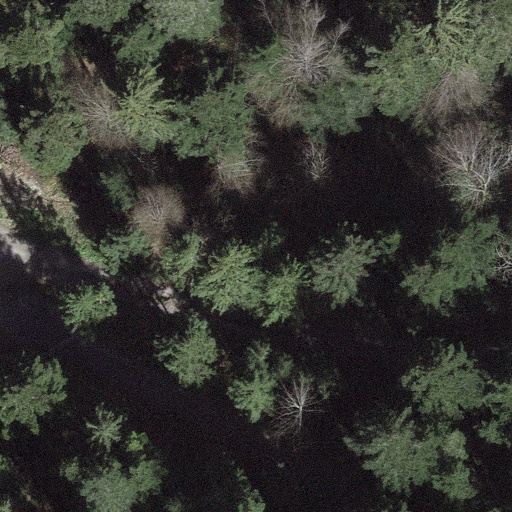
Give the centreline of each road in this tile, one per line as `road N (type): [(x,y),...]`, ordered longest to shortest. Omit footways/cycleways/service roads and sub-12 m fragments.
road 1 (track): [(0,246),(511,351)]
road 2 (track): [(0,307),(390,511)]
